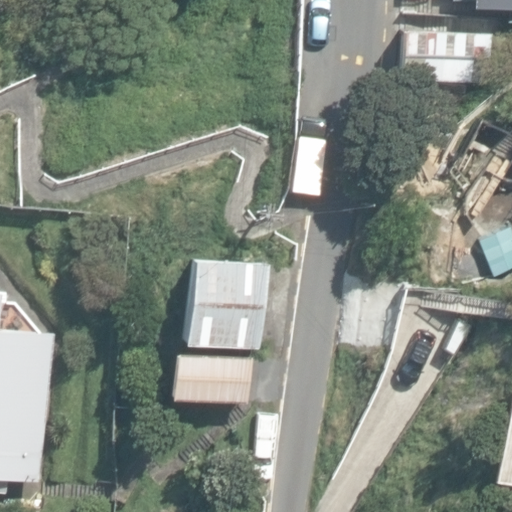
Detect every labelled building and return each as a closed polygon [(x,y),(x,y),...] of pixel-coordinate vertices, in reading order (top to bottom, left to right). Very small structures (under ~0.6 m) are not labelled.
[(469,95),(511,96),(511,52),(471,51),(469,95)] [(511,180),(501,175),(467,253),(492,264),(511,219),(511,180)] [(183,340),(258,345),(269,261),(192,255),(183,340)] [(434,299),(369,291),(355,404),(420,412),(434,299)] [(0,481),(4,482),(5,467),(37,470),(52,322),(0,316),(0,481)] [(172,351),(169,394),(248,400),(251,357),(172,351)]
